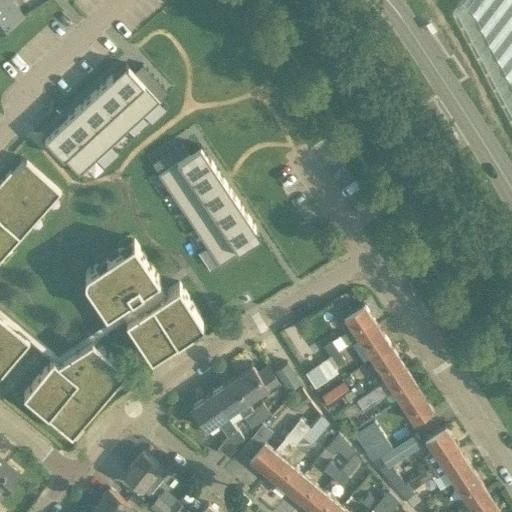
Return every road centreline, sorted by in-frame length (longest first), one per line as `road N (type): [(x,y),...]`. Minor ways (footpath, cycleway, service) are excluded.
road 1 (residential): [(136,406),(367,261)]
road 2 (residential): [(511,472),(367,261)]
road 3 (secondary): [(511,194),(385,0)]
road 4 (residential): [(0,133),(24,90),(120,0)]
road 5 (residential): [(136,406),(243,511)]
